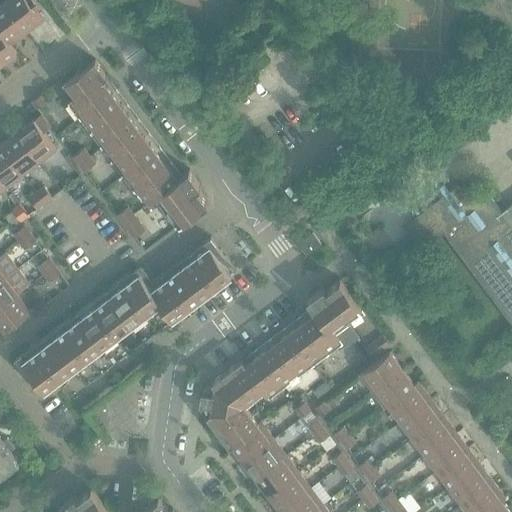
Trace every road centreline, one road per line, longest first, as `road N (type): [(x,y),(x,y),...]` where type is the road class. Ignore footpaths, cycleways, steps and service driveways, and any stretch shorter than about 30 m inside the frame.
road 1 (residential): [(161,462),(174,370),(189,350),(283,281),(290,261),(111,21)]
road 2 (residential): [(16,511),(82,464),(150,472),(161,462)]
road 3 (residential): [(0,105),(111,21)]
